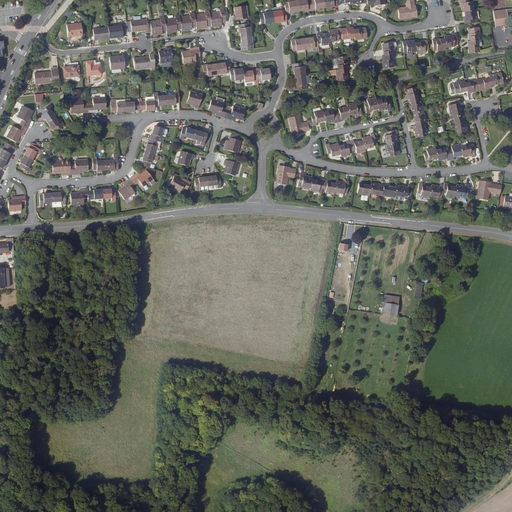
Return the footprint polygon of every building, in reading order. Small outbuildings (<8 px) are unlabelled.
[(310,0),(304,0),(297,1),(299,11),(303,10),(303,12),(312,10),(310,0)] [(323,0),(310,0),(312,10),(320,9),(319,8),(324,7),(323,0)] [(413,6),(411,0),(410,0),(405,1),(406,7),(397,9),(399,19),(417,16),(415,6),(413,6)] [(469,1),(468,0),(458,0),(459,3),(460,3),(461,6),(462,12),(464,11),(472,10),(471,1),(469,1)] [(511,0),(511,4),(511,9),(493,12),(495,27),(509,26),(507,15),(511,13),(511,0)] [(284,3),(285,10),(286,14),(293,13),(293,12),(299,11),(297,1),(284,3)] [(236,16),(233,16),(234,20),(247,18),(245,5),(235,7),(236,16)] [(226,21),(224,9),(219,9),(220,11),(210,13),(211,23),(212,26),(220,24),(220,22),(226,21)] [(196,25),(196,28),(205,26),(205,24),(211,23),(210,13),(209,10),(205,11),(205,13),(194,14),(196,25)] [(285,10),(272,12),(273,22),(278,22),(278,23),(287,21),(286,14),(285,10)] [(464,24),(474,22),(474,19),(476,19),(475,10),(472,10),(464,11),(465,16),(465,20),(464,20),(464,24)] [(181,27),(182,29),(190,28),(190,25),(196,25),(194,14),(194,12),(189,13),(190,15),(180,16),(181,27)] [(272,12),(259,14),(260,22),(261,25),(269,24),(268,23),(273,22),(272,12)] [(165,18),(166,28),(166,31),(176,30),(175,27),(181,27),(180,16),(179,14),(174,14),(175,16),(165,18)] [(165,18),(164,16),(159,16),(160,19),(151,20),(153,33),(161,32),(160,29),(166,28),(165,18)] [(147,20),(130,22),(132,32),(148,30),(147,20)] [(81,23),(66,25),(68,37),(82,36),(81,23)] [(251,36),(249,23),(238,25),(239,33),(240,33),(241,38),(251,36)] [(121,26),(108,27),(108,28),(109,39),(123,37),(121,26)] [(470,41),(477,40),(479,40),(477,27),(468,29),(470,41)] [(94,40),(109,39),(108,28),(93,30),(94,40)] [(340,30),(340,28),(337,28),(337,30),(328,31),(329,33),(330,42),(338,41),(338,38),(341,38),(340,30)] [(353,30),(352,28),(340,30),(341,38),(342,39),(354,37),(353,30)] [(354,37),(354,40),(366,38),(365,28),(353,30),(354,37)] [(319,33),(316,34),(316,36),(317,44),(321,43),(321,45),(330,44),(330,42),(329,33),(320,35),(319,33)] [(452,35),(444,37),(444,39),(445,47),(454,46),(454,44),(457,43),(456,33),(452,34),(452,35)] [(253,49),(251,36),(241,38),(241,43),(240,43),(241,51),(253,49)] [(309,38),(304,39),(305,49),(318,47),(317,44),(316,36),(308,37),(309,38)] [(305,49),(304,39),(299,39),(299,38),(291,39),(292,50),(305,49)] [(445,47),(444,39),(435,40),(435,38),(431,39),(433,49),(436,48),(437,51),(445,49),(445,47)] [(423,42),(414,43),(415,51),(416,54),(425,52),(425,50),(428,50),(426,40),(423,40),(423,42)] [(469,53),(478,51),(477,40),(470,41),(467,41),(469,53)] [(414,43),(414,41),(406,42),(405,41),(402,41),(403,51),(406,51),(407,53),(415,51),(414,43)] [(384,55),(391,54),(393,54),(391,42),(382,44),(384,55)] [(159,52),(160,63),(173,61),(171,47),(166,48),(167,51),(159,52)] [(199,50),(199,47),(190,49),(190,51),(182,52),(183,63),(196,61),(196,56),(200,55),(200,50),(199,50)] [(384,55),(381,56),(383,68),(393,67),(391,54),(384,55)] [(156,67),(154,55),(150,55),(150,56),(134,58),(135,68),(144,67),(145,68),(156,67)] [(124,56),(110,57),(112,70),(126,68),(124,56)] [(345,68),(348,68),(346,56),(344,56),(336,57),(338,69),(345,68)] [(87,61),(89,76),(103,74),(101,65),(95,66),(94,61),(87,61)] [(229,72),(229,69),(227,61),(219,62),(220,63),(215,64),(216,74),(229,72)] [(303,62),(292,64),(293,72),(294,72),(295,76),(305,75),(303,62)] [(202,65),(203,76),(216,74),(215,64),(210,65),(210,63),(202,65)] [(65,77),(80,75),(79,66),(73,67),(73,66),(64,67),(65,77)] [(60,79),(59,68),(52,69),(52,72),(35,74),(36,84),(53,82),(53,80),(60,79)] [(242,72),(242,69),(237,69),(237,68),(229,69),(229,72),(230,81),(243,79),(242,72)] [(263,68),(255,69),(257,80),(270,78),(268,68),(263,69),(263,68)] [(337,82),(347,80),(345,68),(338,69),(331,70),(332,74),(336,74),(337,82)] [(257,80),(255,69),(247,70),(247,71),(242,72),(243,79),(244,82),(252,81),(257,80)] [(501,74),(489,76),(489,78),(491,86),(503,83),(501,74)] [(305,75),(295,76),(295,81),(294,81),(295,89),(307,88),(305,75)] [(489,78),(477,80),(479,90),(491,88),(491,86),(489,78)] [(479,90),(477,80),(465,83),(467,91),(467,93),(479,90)] [(465,83),(464,81),(452,84),(453,85),(449,86),(451,92),(454,91),(455,93),(467,91),(465,83)] [(405,89),(408,101),(410,101),(418,99),(415,87),(405,89)] [(176,94),(166,95),(167,104),(176,103),(176,102),(180,102),(179,91),(176,91),(176,94)] [(198,108),(202,94),(190,91),(186,101),(195,104),(194,107),(198,108)] [(167,104),(166,95),(158,96),(158,92),(154,92),(154,100),(154,104),(158,104),(158,105),(167,104)] [(93,103),(88,104),(89,112),(98,111),(98,108),(106,108),(105,97),(93,98),(93,103)] [(89,112),(88,104),(83,104),(83,98),(70,99),(71,110),(79,110),(79,113),(89,112)] [(216,114),(225,116),(227,109),(222,108),(224,102),(216,100),(211,98),(208,109),(216,111),(216,114)] [(368,103),(364,104),(367,116),(371,115),(371,113),(379,111),(377,102),(376,99),(368,101),(368,103)] [(423,111),(420,99),(418,99),(410,101),(413,113),(423,111)] [(111,100),(111,103),(111,111),(116,111),(116,112),(126,111),(125,102),(117,103),(117,100),(111,100)] [(146,101),(140,101),(140,109),(145,109),(146,110),(155,109),(154,104),(154,100),(146,101)] [(379,111),(379,114),(388,112),(388,113),(392,113),(389,101),(386,101),(385,100),(377,102),(379,111)] [(140,109),(140,101),(129,102),(125,102),(126,111),(135,111),(135,110),(140,109)] [(346,104),(347,106),(349,116),(358,114),(359,115),(362,114),(359,103),(356,103),(355,102),(346,104)] [(453,117),(460,115),(457,103),(448,105),(451,117),(453,117)] [(47,122),(55,117),(52,113),(50,110),(53,108),(51,105),(42,111),(44,114),(43,115),(47,122)] [(227,109),(225,116),(234,119),(234,117),(242,119),(245,108),(233,105),(231,111),(227,109)] [(339,110),(335,110),(338,122),(341,121),(341,120),(350,118),(349,116),(347,106),(339,108),(339,110)] [(23,120),(20,124),(27,128),(32,120),(30,119),(33,112),(23,107),(18,117),(23,120)] [(314,113),(310,114),(313,125),(317,124),(316,123),(325,121),(323,112),(322,109),(314,111),(314,113)] [(323,112),(325,121),(325,124),(334,121),(334,123),(338,122),(335,110),(332,111),(331,110),(323,112)] [(425,123),(423,111),(413,113),(416,125),(423,124),(425,123)] [(299,115),(289,117),(293,135),(303,133),(302,131),(309,130),(307,122),(301,123),(299,115)] [(466,132),(462,115),(460,115),(453,117),(457,134),(466,132)] [(57,121),(55,117),(47,122),(52,129),(53,128),(55,132),(65,125),(62,122),(59,123),(57,121)] [(27,128),(20,124),(18,129),(13,126),(7,137),(17,142),(21,135),(23,136),(27,128)] [(413,126),(416,138),(426,136),(423,124),(416,125),(413,126)] [(153,135),(152,140),(157,142),(160,142),(163,129),(154,126),(152,135),(153,135)] [(192,140),(195,131),(186,129),(186,130),(183,129),(179,140),(183,141),(184,137),(192,140)] [(396,143),(398,142),(396,134),(397,134),(396,130),(385,132),(386,136),(384,136),(386,145),(396,143)] [(200,133),(195,131),(192,140),(200,142),(199,146),(203,147),(206,136),(202,135),(203,134),(200,133)] [(376,145),(374,133),(370,134),(370,136),(362,137),(362,140),(364,150),(373,148),(373,146),(376,145)] [(227,146),(225,145),(224,150),(237,153),(240,141),(229,138),(228,141),(227,146)] [(144,153),(153,155),(157,142),(152,140),(149,139),(148,144),(147,144),(144,153)] [(356,154),(365,152),(364,150),(362,140),(354,141),(354,140),(350,141),(352,153),(356,152),(356,154)] [(12,146),(2,141),(0,145),(0,158),(5,161),(9,153),(8,152),(12,146)] [(340,154),(341,157),(349,155),(349,153),(352,153),(350,141),(346,142),(346,143),(338,145),(340,154)] [(332,157),(340,154),(338,145),(338,143),(329,145),(329,143),(325,144),(327,156),(331,155),(332,157)] [(397,151),(396,143),(386,145),(383,145),(385,154),(387,153),(388,157),(400,154),(399,151),(397,151)] [(28,148),(24,156),(32,160),(36,153),(39,155),(41,151),(31,145),(29,149),(28,148)] [(448,149),(450,161),(454,160),(453,159),(462,157),(460,147),(459,145),(451,147),(451,148),(448,149)] [(462,157),(463,159),(471,158),(471,159),(475,158),(472,146),(469,147),(468,145),(460,147),(462,157)] [(429,162),(437,160),(435,150),(435,148),(427,149),(427,151),(423,152),(426,164),(429,163),(429,162)] [(437,160),(438,162),(447,160),(447,162),(450,161),(448,149),(444,150),(444,148),(435,150),(437,160)] [(181,151),(177,165),(188,168),(190,159),(193,160),(194,155),(181,151)] [(142,166),(149,168),(153,155),(144,153),(142,161),(143,161),(142,166)] [(115,170),(119,170),(118,154),(114,155),(115,160),(106,161),(106,170),(115,169),(115,170)] [(32,160),(24,156),(20,163),(21,164),(19,167),(30,172),(32,169),(29,167),(32,160)] [(98,171),(106,170),(106,161),(97,161),(97,157),(93,158),(94,170),(98,169),(98,171)] [(76,166),(71,167),(71,175),(80,174),(80,171),(89,171),(88,160),(75,161),(76,166)] [(71,175),(71,167),(66,167),(65,161),(53,162),(54,173),(62,172),(62,175),(71,175)] [(234,177),(238,164),(225,161),(223,165),(226,166),(223,174),(234,177)] [(128,177),(133,183),(137,180),(140,185),(150,177),(144,169),(137,173),(136,171),(128,177)] [(286,184),(293,185),(293,180),(294,178),(287,177),(288,175),(278,174),(275,191),(285,193),(286,184)] [(129,186),(133,183),(128,177),(121,182),(122,184),(115,190),(122,198),(132,191),(129,186)] [(174,177),(169,186),(180,192),(182,187),(187,190),(190,183),(182,178),(181,181),(174,177)] [(207,178),(208,186),(216,185),(216,189),(220,188),(219,178),(216,178),(216,177),(207,178)] [(200,187),(208,186),(207,178),(198,179),(198,180),(195,181),(196,191),(200,190),(200,187)] [(300,195),(308,196),(310,186),(310,184),(302,183),(302,181),(299,181),(296,193),(300,193),(300,195)] [(320,201),(320,199),(322,187),(319,186),(319,188),(310,186),(308,196),(308,199),(316,200),(320,201)] [(322,187),(320,199),(324,199),(324,201),(332,203),(333,201),(334,191),(326,189),(326,188),(322,187)] [(335,188),(334,191),(333,201),(342,202),(342,200),(346,201),(347,189),(344,189),(344,190),(335,188)] [(487,199),(498,201),(500,194),(489,192),(489,190),(478,188),(475,206),(486,208),(487,199)] [(418,204),(427,205),(428,203),(429,193),(421,192),(421,190),(417,190),(415,202),(418,203),(418,204)] [(444,204),(452,206),(452,204),(454,193),(446,192),(446,191),(442,190),(442,192),(440,202),(444,203),(444,204)] [(111,203),(115,203),(114,192),(111,192),(111,191),(102,192),(102,201),(111,200),(111,203)] [(368,201),(369,193),(357,191),(355,201),(367,203),(368,201)] [(368,201),(380,203),(382,193),(369,191),(369,193),(368,201)] [(437,203),(440,204),(440,202),(442,192),(439,191),(439,193),(430,191),(429,193),(428,203),(436,205),(437,203)] [(87,194),(87,192),(78,193),(78,195),(70,196),(71,207),(82,206),(82,200),(88,200),(87,194)] [(88,202),(102,201),(102,192),(91,192),(91,193),(87,194),(88,200),(88,202)] [(463,193),(455,192),(454,193),(452,204),(465,206),(467,192),(464,192),(463,193)] [(380,203),(392,205),(393,203),(394,195),(382,193),(380,203)] [(394,195),(393,203),(405,205),(407,195),(394,193),(394,195)] [(61,194),(51,195),(52,204),(61,204),(62,207),(65,206),(65,195),(61,195),(61,194)] [(52,204),(51,195),(42,196),(42,197),(39,197),(40,209),(43,208),(43,205),(52,204)] [(21,206),(27,206),(26,198),(16,199),(17,201),(9,202),(9,213),(21,212),(21,206)] [(511,204),(504,203),(502,213),(511,214),(511,204)] [(8,243),(0,243),(0,252),(14,252),(13,238),(7,238),(8,243)] [(343,244),(344,241),(337,240),(336,246),(338,246),(338,247),(343,248),(343,244)] [(335,268),(343,269),(344,261),(336,260),(335,268)] [(0,287),(9,287),(8,268),(0,268),(0,287)] [(395,316),(398,297),(383,295),(380,314),(395,316)] [(392,317),(377,315),(376,320),(383,321),(383,326),(390,327),(392,317)]
